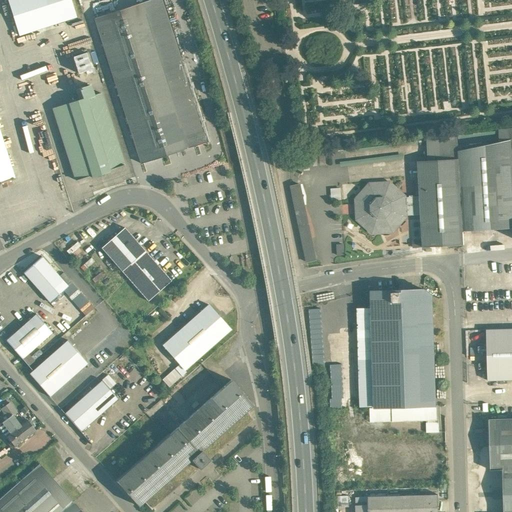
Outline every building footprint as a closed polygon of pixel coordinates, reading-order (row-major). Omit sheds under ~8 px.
[(70,0),(7,0),(19,36),(76,18),(70,0)] [(162,0),(151,0),(95,18),(141,164),(208,142),(162,0)] [(87,51),(75,55),(81,73),(93,69),(87,51)] [(90,85),(79,88),(83,99),(53,108),(72,167),(70,167),(71,170),(73,170),(76,180),(91,175),(92,177),(97,176),(97,177),(105,175),(104,173),(109,172),(109,170),(124,165),(101,93),(93,95),(90,85)] [(0,183),(14,179),(0,132),(0,183)] [(511,139),(510,140),(458,151),(459,159),(434,160),(425,161),(418,161),(420,196),(421,214),(423,247),(464,245),(463,231),(498,228),(498,229),(511,228),(511,139)] [(433,151),(424,152),(425,161),(434,160),(433,151)] [(315,260),(299,184),(291,186),(307,262),(315,260)] [(389,185),(371,186),(358,200),(359,218),(373,230),(392,229),(404,215),(421,214),(420,196),(403,197),(389,185)] [(341,187),(331,187),(332,199),(342,199),(341,187)] [(145,251),(124,227),(101,248),(122,271),(145,251)] [(71,255),(82,249),(78,242),(66,248),(71,255)] [(171,280),(145,251),(122,271),(148,301),(171,280)] [(68,286),(41,256),(23,272),(50,302),(68,286)] [(424,289),(372,290),(375,407),(436,406),(433,296),(424,289)] [(200,311),(162,345),(185,370),(222,336),(223,337),(230,330),(217,315),(208,304),(200,311)] [(52,332),(36,314),(6,340),(22,359),(52,332)] [(511,329),(487,330),(488,380),(511,379),(511,329)] [(67,340),(29,373),(49,396),(87,363),(67,340)] [(175,368),(162,379),(169,387),(181,376),(175,368)] [(107,375),(102,380),(109,387),(114,382),(107,375)] [(231,380),(116,481),(138,505),(143,500),(151,509),(198,468),(199,468),(209,459),(254,419),(246,410),(252,404),(231,380)] [(101,381),(64,413),(81,431),(118,397),(101,381)] [(177,388),(169,395),(179,406),(187,399),(177,388)] [(436,406),(375,407),(370,407),(370,422),(427,420),(427,432),(437,432),(436,406)] [(36,430),(27,419),(22,422),(14,413),(7,418),(24,439),(36,430)] [(24,439),(7,418),(2,422),(10,432),(6,435),(4,437),(11,446),(13,445),(15,446),(24,439)] [(511,511),(511,418),(489,419),(490,469),(485,470),(486,511),(511,511)] [(82,511),(39,463),(0,497),(0,511),(82,511)] [(438,511),(438,495),(356,497),(356,511),(438,511)]
